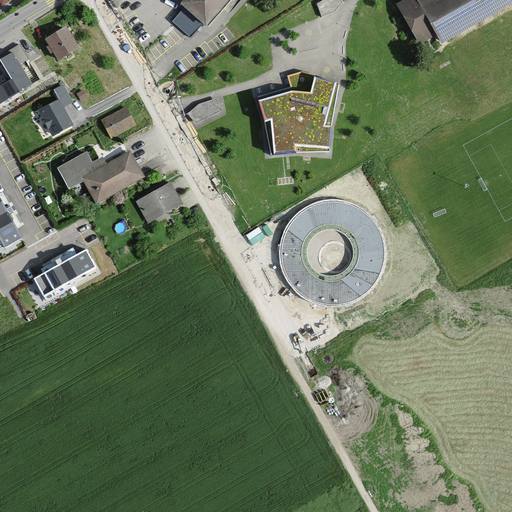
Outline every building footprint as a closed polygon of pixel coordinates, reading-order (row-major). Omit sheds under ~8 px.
[(184,0),(182,3),(209,26),(231,0),(184,0)] [(341,0),(323,0),(317,4),(322,17),(334,13),(343,1),(341,0)] [(511,0),(405,0),(397,5),(421,48),(440,37),(445,45),(511,7),(511,0)] [(57,65),(82,51),(69,29),(45,43),(57,65)] [(0,65),(12,84),(0,89),(0,104),(0,105),(30,87),(18,65),(28,59),(19,45),(0,57),(0,65)] [(108,98),(130,86),(126,77),(104,89),(108,98)] [(339,85),(315,78),(311,90),(293,88),(257,97),(271,155),(329,151),(339,85)] [(53,140),(74,129),(63,109),(72,104),(63,86),(50,92),(56,104),(38,113),(53,140)] [(199,104),(187,115),(196,123),(221,110),(216,99),(199,104)] [(129,103),(102,117),(112,136),(139,122),(129,103)] [(132,153),(108,167),(104,159),(93,164),(87,154),(57,171),(70,193),(86,184),(98,206),(147,179),(132,153)] [(137,202),(149,225),(184,206),(171,183),(137,202)] [(0,198),(0,241),(5,250),(24,241),(0,198)] [(323,306),(340,307),(357,301),(372,290),(382,275),(386,257),(385,239),(377,223),(364,210),(347,202),(329,200),(311,205),(297,214),(287,227),(281,243),(280,260),(284,276),(294,290),(307,300),(323,306)] [(86,251),(25,286),(36,306),(97,272),(86,251)]
